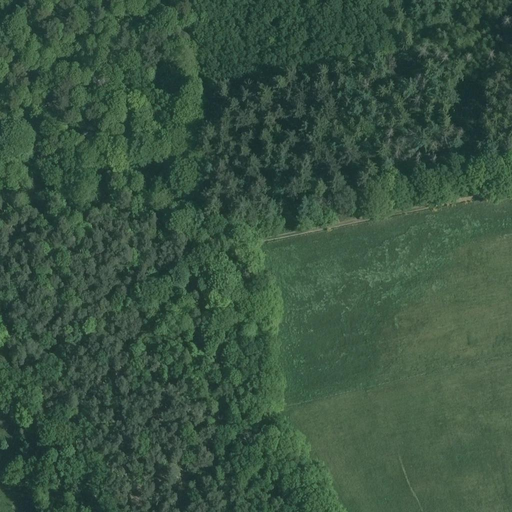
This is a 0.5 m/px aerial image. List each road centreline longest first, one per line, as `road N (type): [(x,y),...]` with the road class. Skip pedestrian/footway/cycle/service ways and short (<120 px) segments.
road 1 (unknown): [(0,194),(53,191),(203,230),(511,174)]
road 2 (track): [(0,201),(54,199),(204,240),(511,189)]
road 3 (track): [(186,0),(204,240)]
road 4 (residential): [(101,511),(73,452),(0,389)]
